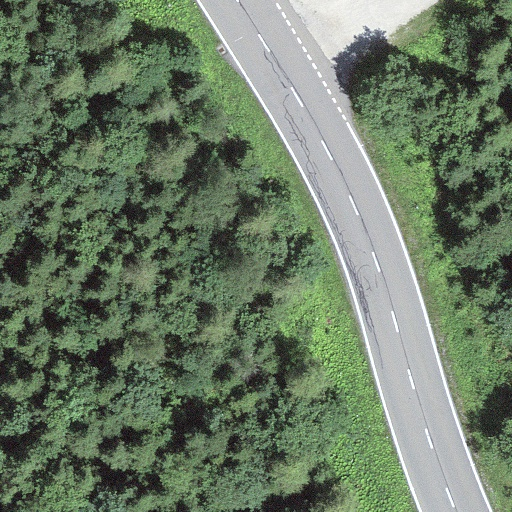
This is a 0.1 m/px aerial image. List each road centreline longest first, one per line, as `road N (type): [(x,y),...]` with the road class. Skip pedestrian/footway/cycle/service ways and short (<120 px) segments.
road 1 (secondary): [(237,0),(359,214),(457,511)]
road 2 (track): [(391,0),(268,50)]
